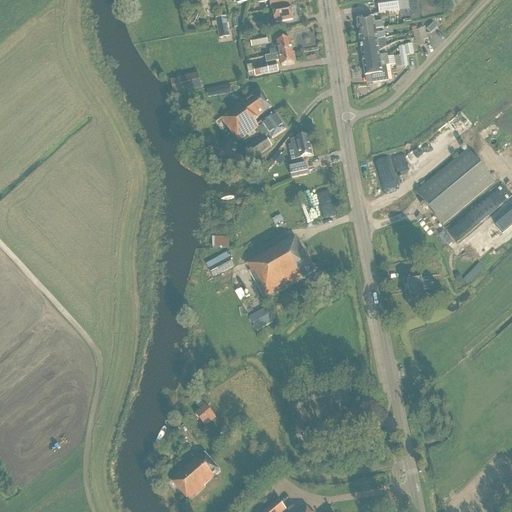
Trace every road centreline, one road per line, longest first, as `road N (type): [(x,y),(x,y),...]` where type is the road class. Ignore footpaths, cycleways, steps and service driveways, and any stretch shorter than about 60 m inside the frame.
road 1 (secondary): [(419,511),(344,117)]
road 2 (track): [(0,244),(97,353),(85,462),(93,511)]
road 3 (unclassified): [(487,0),(394,98),(344,117)]
